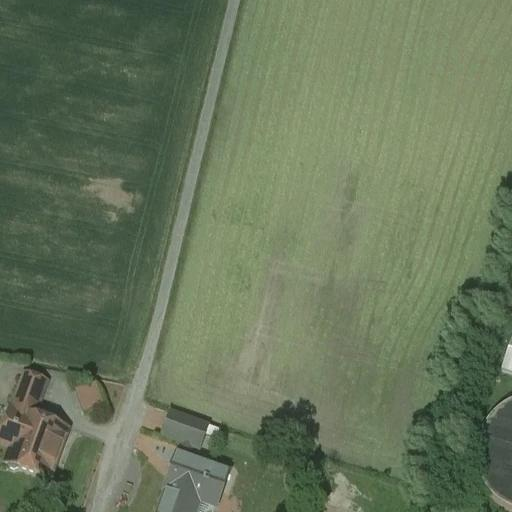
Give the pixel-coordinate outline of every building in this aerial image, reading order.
[(24,378),(11,414),(35,423),(48,387),(24,378)] [(95,387),(75,394),(83,418),(104,411),(95,387)] [(511,392),(503,400),(491,419),(487,442),(492,463),(501,478),(511,487),(511,392)] [(67,435),(35,423),(11,414),(0,443),(0,449),(10,454),(5,467),(8,469),(10,473),(19,472),(50,484),(67,435)] [(170,416),(162,440),(192,451),(196,439),(205,442),(209,429),(170,416)] [(177,458),(165,492),(167,493),(159,511),(190,511),(194,503),(216,511),(229,477),(177,458)]
